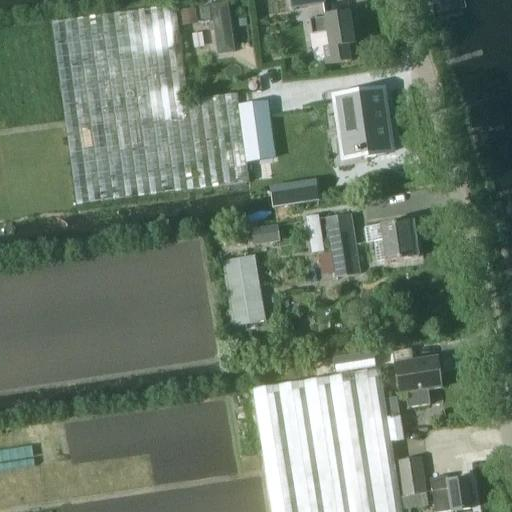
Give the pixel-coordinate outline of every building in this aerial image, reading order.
[(325,4),(324,0),(290,0),(292,9),(325,4)] [(216,57),(234,54),(227,3),(199,8),(201,24),(211,23),(216,57)] [(175,7),(51,23),(77,205),(251,182),(239,96),(187,103),(175,7)] [(195,8),(180,11),(182,26),(198,24),(195,8)] [(323,17),(309,20),(311,34),(326,32),(329,47),(323,48),(326,66),(351,61),(348,45),(354,44),(347,9),(323,13),(323,17)] [(376,91),(338,97),(347,151),(354,150),(354,153),(359,152),(359,149),(363,149),(364,156),(375,154),(386,153),(376,91)] [(262,92),(239,96),(251,182),(274,179),(262,92)] [(316,182),(270,188),(273,208),(318,201),(316,182)] [(360,274),(350,215),(325,220),(334,279),(360,274)] [(411,220),(407,221),(380,225),(380,227),(363,229),(365,242),(373,241),(376,262),(412,256),(417,255),(411,220)] [(277,225),(251,229),(254,246),(280,242),(277,225)] [(255,256),(221,262),(234,328),(266,322),(255,256)] [(371,306),(364,306),(365,315),(372,314),(371,306)] [(379,353),(356,357),(358,370),(381,366),(379,353)] [(437,358),(395,363),(399,394),(405,394),(407,408),(429,406),(428,391),(441,389),(437,358)] [(399,417),(388,418),(381,371),(253,390),(271,511),(402,511),(402,510),(396,462),(392,442),(402,440),(399,417)] [(422,458),(396,462),(402,510),(428,507),(422,458)] [(447,477),(431,479),(435,511),(442,511),(473,508),(469,479),(447,482),(447,477)]
